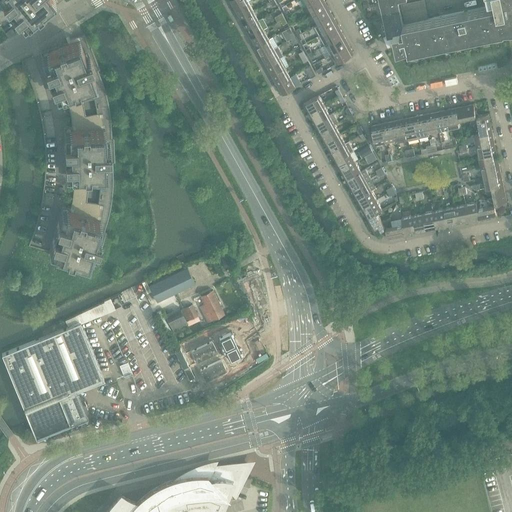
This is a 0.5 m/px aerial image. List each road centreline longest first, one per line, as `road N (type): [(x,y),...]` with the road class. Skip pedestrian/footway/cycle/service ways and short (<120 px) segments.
road 1 (residential): [(366,58),(287,102),(365,241),(386,250),(511,223)]
road 2 (tertiary): [(300,304),(289,259),(173,51)]
road 3 (secondary): [(296,388),(82,451),(58,466)]
road 4 (secondary): [(58,466),(293,412)]
road 5 (residential): [(30,43),(62,151),(48,245)]
road 6 (secondary): [(313,408),(511,352)]
road 7 (secondary): [(511,294),(357,356)]
road 8 (residential): [(366,58),(391,100),(494,78)]
